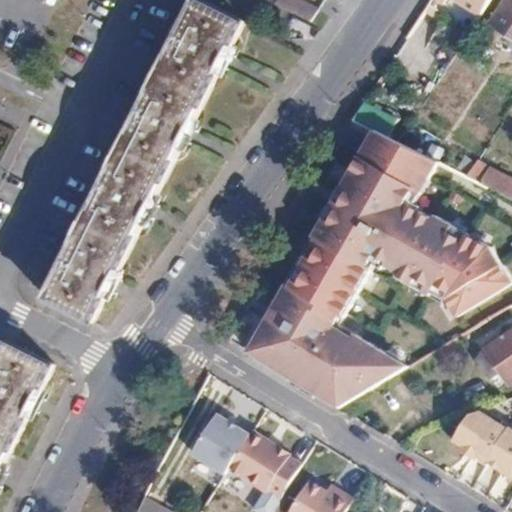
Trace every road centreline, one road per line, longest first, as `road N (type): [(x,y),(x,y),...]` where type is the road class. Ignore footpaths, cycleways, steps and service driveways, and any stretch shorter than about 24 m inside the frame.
road 1 (tertiary): [(384,0),(160,318)]
road 2 (residential): [(469,511),(160,318)]
road 3 (tertiary): [(160,318),(45,511)]
road 4 (residential): [(75,117),(0,261)]
road 5 (residential): [(132,0),(75,117)]
